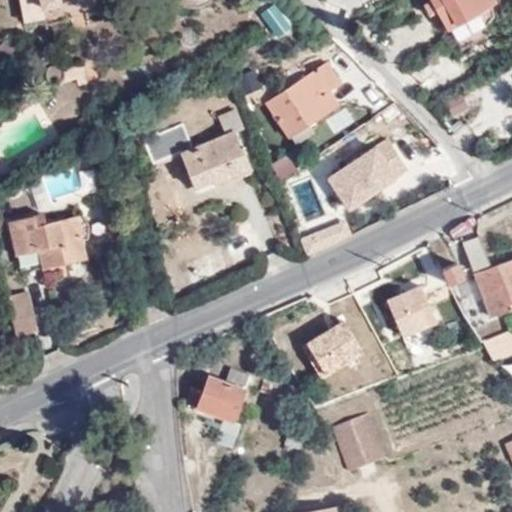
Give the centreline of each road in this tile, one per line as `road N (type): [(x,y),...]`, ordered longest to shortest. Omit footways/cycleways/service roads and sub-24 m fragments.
road 1 (tertiary): [(147,342),(511,175)]
road 2 (unknown): [(491,184),(293,0)]
road 3 (residential): [(169,511),(147,342)]
road 4 (residential): [(51,511),(88,440),(67,381)]
